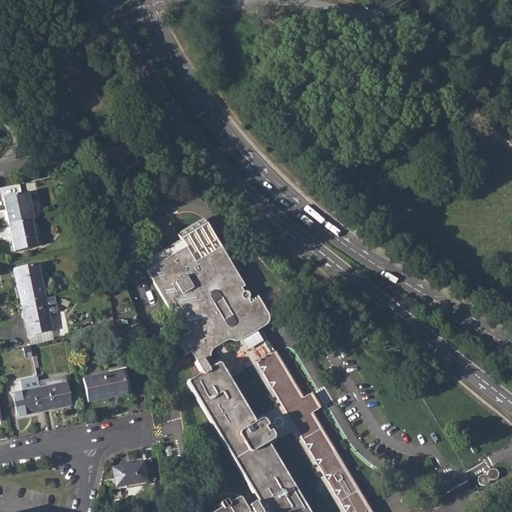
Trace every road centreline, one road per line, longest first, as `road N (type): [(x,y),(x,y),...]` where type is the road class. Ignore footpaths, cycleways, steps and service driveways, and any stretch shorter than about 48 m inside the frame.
road 1 (secondary): [(113,0),(167,96),(241,182),(511,400)]
road 2 (secondary): [(511,344),(347,243),(286,195),(190,81),(143,0)]
